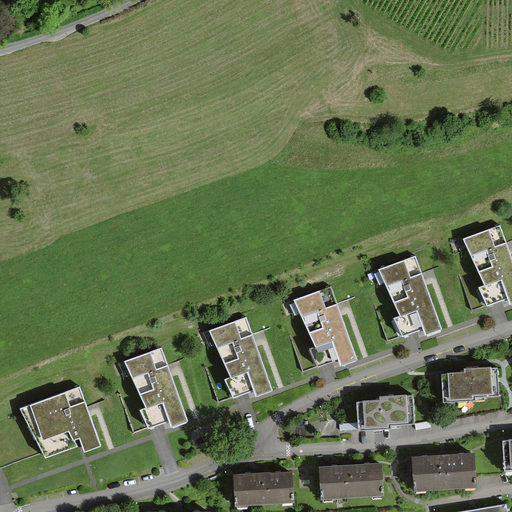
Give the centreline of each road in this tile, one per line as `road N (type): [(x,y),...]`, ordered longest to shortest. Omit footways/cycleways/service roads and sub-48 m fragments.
road 1 (residential): [(262,450),(266,429),(284,412),(511,324)]
road 2 (residential): [(262,450),(396,443),(511,421)]
road 3 (residential): [(33,511),(262,450)]
road 4 (unclassified): [(0,51),(133,0)]
